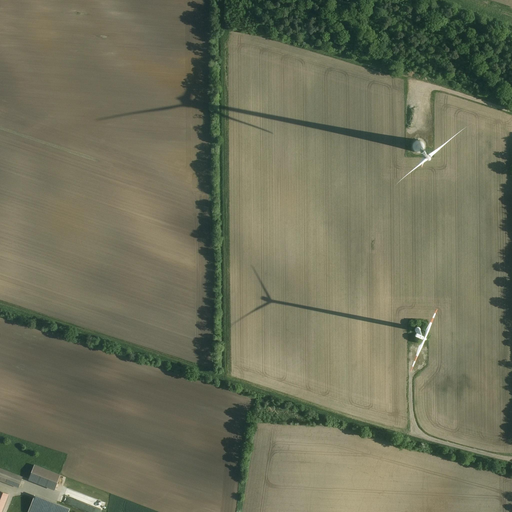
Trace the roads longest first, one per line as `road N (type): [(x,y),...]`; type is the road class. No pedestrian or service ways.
road 1 (track): [(316,50),(511,111)]
road 2 (track): [(411,368),(420,431),(511,458)]
